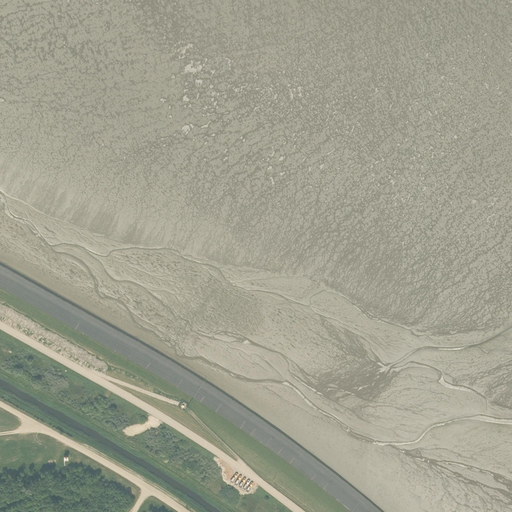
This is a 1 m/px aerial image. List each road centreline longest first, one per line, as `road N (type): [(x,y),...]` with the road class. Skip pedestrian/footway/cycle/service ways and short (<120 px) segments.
road 1 (track): [(374,511),(199,384),(0,271)]
road 2 (track): [(183,511),(39,427),(0,433)]
